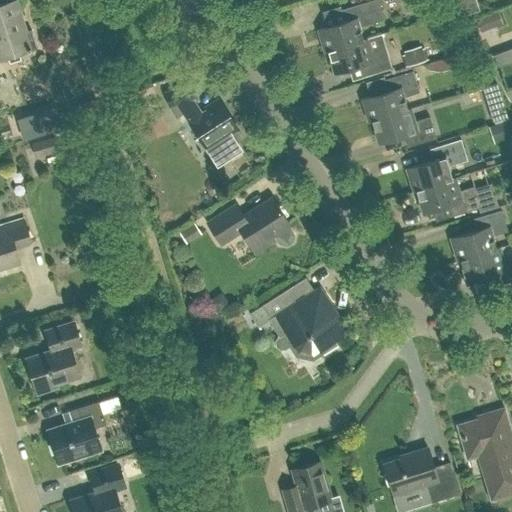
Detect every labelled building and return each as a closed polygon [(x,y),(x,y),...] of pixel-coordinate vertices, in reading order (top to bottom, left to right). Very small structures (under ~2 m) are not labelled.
[(27,30),(16,0),(9,0),(0,3),(0,58),(37,47),(31,29),(27,30)] [(363,39),(363,38),(359,26),(384,18),(378,0),(369,0),(340,9),(344,20),(317,28),(324,51),(363,39)] [(492,52),(504,49),(497,27),(486,31),(492,52)] [(381,33),(363,38),(363,39),(324,51),(327,51),(334,72),(360,64),(364,76),(391,67),(381,33)] [(413,64),(430,60),(427,47),(410,51),(413,64)] [(505,48),(492,53),(497,66),(509,61),(505,48)] [(362,98),(368,120),(410,108),(410,107),(407,108),(403,96),(419,91),(412,70),(384,78),(388,90),(362,98)] [(196,98),(192,84),(165,92),(169,106),(178,103),(190,121),(189,121),(218,165),(240,150),(228,131),(236,127),(217,98),(205,107),(207,110),(200,114),(190,99),(196,98)] [(158,87),(135,94),(148,140),(171,133),(158,87)] [(414,120),(410,108),(368,120),(369,121),(372,120),(378,142),(404,134),(408,145),(436,137),(429,116),(414,120)] [(40,140),(45,154),(59,149),(55,136),(40,140)] [(406,167),(413,190),(454,177),(451,177),(447,165),(467,159),(460,138),(429,148),(432,159),(406,167)] [(45,154),(40,140),(31,143),(35,157),(45,154)] [(454,177),(413,190),(416,190),(422,211),(449,203),(452,215),(480,206),(473,185),(458,190),(454,177)] [(292,228),(272,197),(243,215),(235,203),(206,221),(220,243),(240,230),(254,252),(277,238),(279,242),(286,244),(292,240),(293,233),(291,229),(292,228)] [(457,260),(498,247),(498,246),(495,247),(492,235),(507,230),(501,209),(473,217),(476,229),(450,237),(457,260)] [(31,242),(23,217),(0,224),(0,232),(0,233),(0,232),(0,266),(5,265),(5,267),(20,262),(15,247),(31,242)] [(498,247),(457,260),(460,259),(467,281),(493,273),(496,285),(511,279),(511,256),(502,260),(498,247)] [(343,298),(354,300),(359,277),(348,275),(343,298)] [(313,289),(305,276),(249,312),(257,326),(268,319),(278,334),(277,335),(274,340),(275,345),(280,349),(286,348),(292,344),(297,351),(311,354),(319,349),(322,354),(337,344),(334,339),(348,331),(319,285),(313,289)] [(80,344),(73,321),(45,330),(51,349),(26,357),(37,391),(57,385),(56,382),(78,375),(70,347),(80,344)] [(123,396),(103,401),(106,413),(126,408),(123,396)] [(106,423),(98,399),(67,409),(72,422),(49,429),(59,460),(99,447),(92,427),(106,423)] [(511,444),(511,435),(503,406),(485,412),(485,415),(456,423),(466,458),(478,454),(491,498),(511,492),(511,446),(511,444)] [(435,471),(427,446),(409,451),(410,454),(383,462),(392,494),(426,484),(431,500),(459,491),(451,466),(435,471)] [(330,498),(319,461),(292,469),(299,493),(285,497),(288,511),(315,511),(313,503),(330,498)] [(124,485),(117,463),(90,471),(96,491),(70,499),(74,511),(121,511),(114,489),(124,485)]
